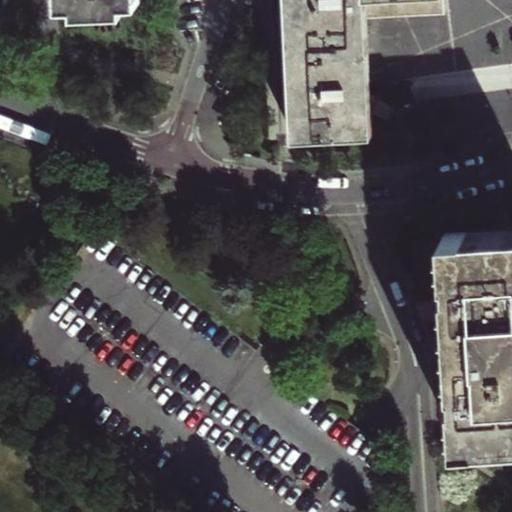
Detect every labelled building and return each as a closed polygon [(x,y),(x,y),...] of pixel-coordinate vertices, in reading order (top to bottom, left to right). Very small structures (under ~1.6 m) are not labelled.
[(285,0),(291,138),(372,135),(366,16),(445,13),(444,0),(285,0)] [(126,1),(76,3),(76,11),(126,9),(126,1)] [(511,228),(467,231),(468,238),(494,242),(494,239),(500,239),(500,241),(511,238),(511,228)] [(37,245),(51,257),(63,242),(49,231),(37,245)] [(455,430),(456,444),(480,443),(479,435),(505,428),(506,430),(511,430),(511,427),(511,238),(500,241),(500,239),(494,239),(494,242),(468,238),(467,231),(444,233),(444,247),(441,247),(441,250),(444,249),(445,260),(442,260),(442,263),(445,263),(446,277),(449,277),(449,289),(447,290),(450,343),(452,388),(455,387),(455,399),(453,399),(453,413),(451,413),(451,416),(454,416),(454,426),(451,427),(452,430),(455,430)] [(479,435),(480,443),(511,440),(511,427),(511,430),(506,430),(505,428),(479,435)]
